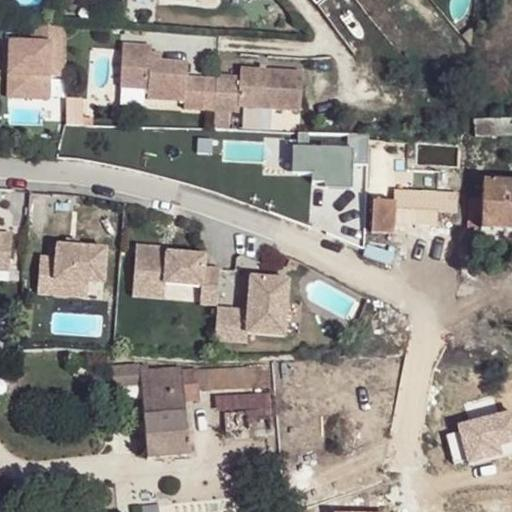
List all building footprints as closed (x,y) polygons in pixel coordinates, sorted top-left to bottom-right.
[(64,31),(32,29),(32,47),(10,46),(7,98),(47,100),(48,79),(63,80),(64,31)] [(205,113),(206,81),(188,80),(189,65),(162,63),(153,62),(153,55),(154,48),(124,46),(121,89),(148,91),(148,101),(185,104),(185,111),(205,113)] [(163,55),(153,55),(153,62),(162,63),(163,55)] [(217,78),(217,82),(215,114),(229,115),(240,116),(240,110),(301,114),(304,76),(242,71),(241,79),(217,78)] [(206,81),(205,113),(215,114),(217,82),(206,81)] [(65,98),(64,125),(84,125),(84,99),(65,98)] [(215,114),(215,130),(228,130),(229,115),(215,114)] [(511,132),(511,114),(474,117),(475,135),(511,132)] [(422,145),(340,137),(339,152),(421,160),(422,145)] [(412,180),(412,189),(442,191),(442,180),(412,180)] [(511,228),(511,182),(483,182),(481,227),(511,228)] [(412,189),(395,189),(395,202),(394,208),(459,211),(460,191),(442,191),(412,189)] [(393,233),(393,230),(394,208),(395,202),(372,201),(370,232),(393,233)] [(0,268),(8,269),(11,232),(0,231),(0,268)] [(41,255),(38,292),(56,293),(56,278),(89,281),(104,281),(106,246),(78,245),(66,244),(57,243),(57,257),(41,255)] [(137,244),(134,295),(152,296),(153,281),(166,282),(203,284),(202,299),(202,302),(219,303),(221,266),(205,265),(206,253),(168,251),(159,251),(160,246),(137,244)] [(219,307),(217,338),(249,341),(249,331),(286,333),(290,277),(251,275),(249,309),(219,307)] [(89,281),(56,278),(56,293),(88,296),(89,281)] [(153,281),(152,296),(166,297),(166,282),(153,281)] [(271,383),(270,363),(208,366),(209,385),(271,383)] [(192,454),(187,398),(203,398),(201,371),(183,373),(184,369),(143,372),(143,365),(116,367),(118,388),(143,386),(151,458),(192,454)] [(511,407),(458,423),(470,465),(511,452),(511,407)] [(275,426),(274,408),(227,410),(227,427),(275,426)]
